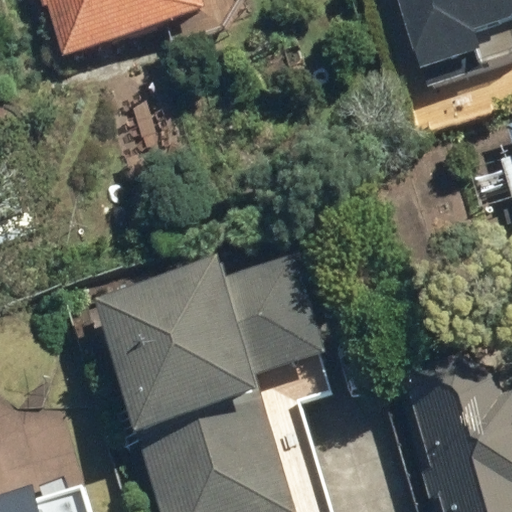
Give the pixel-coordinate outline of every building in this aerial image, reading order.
[(189,0),(34,0),(55,74),(199,34),(189,0)] [(511,0),(388,0),(417,96),(481,77),(475,59),(511,48),(511,0)] [(511,135),(502,138),(511,169),(511,135)] [(0,143),(0,230),(28,221),(0,143)] [(299,278),(229,298),(226,288),(94,325),(148,511),(290,511),(258,397),(329,376),(299,278)] [(511,511),(511,436),(494,374),(403,401),(435,511),(511,511)]
